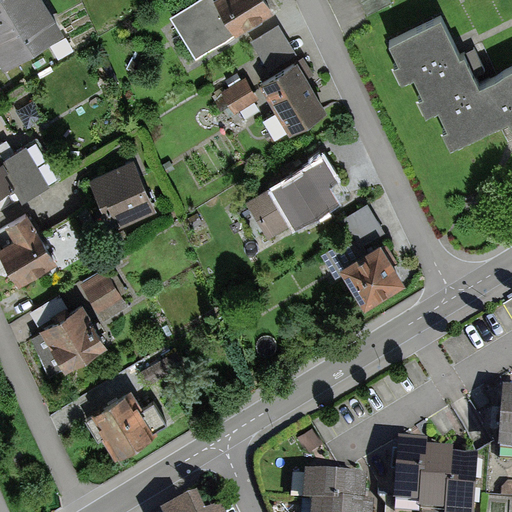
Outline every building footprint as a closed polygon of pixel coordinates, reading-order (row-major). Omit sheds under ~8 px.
[(48,0),(0,0),(0,57),(5,66),(66,28),(48,0)] [(196,52),(234,30),(236,33),(277,8),(271,0),(190,0),(172,12),(196,52)] [(390,0),(359,0),(367,13),(391,1),(390,0)] [(441,14),(390,39),(399,58),(395,60),(403,78),(412,73),(421,91),(416,94),(425,111),(436,105),(446,125),(441,127),(449,142),(506,114),(511,125),(511,62),(479,78),(464,49),(459,52),(441,14)] [(279,23),(252,39),(271,71),(297,55),(279,23)] [(330,107),(297,55),(271,71),(258,78),(277,109),(264,117),(276,137),(288,129),(290,132),(330,107)] [(247,74),(222,90),(224,93),(216,98),(228,117),(260,96),(247,74)] [(0,154),(0,187),(14,178),(24,194),(60,173),(39,137),(3,159),(0,154)] [(326,154),(246,199),(266,235),(292,220),(295,225),(349,195),(326,154)] [(136,155),(92,175),(108,209),(113,207),(121,224),(159,206),(136,155)] [(370,204),(341,222),(359,250),(387,232),(370,204)] [(15,236),(0,244),(0,264),(2,268),(8,265),(18,282),(58,258),(27,208),(6,221),(15,236)] [(381,240),(342,264),(366,305),(406,281),(381,240)] [(106,266),(81,282),(105,320),(130,304),(106,266)] [(42,328),(32,334),(51,374),(108,340),(83,298),(67,307),(58,292),(30,309),(42,328)] [(499,448),(511,449),(511,386),(504,386),(499,448)] [(129,387),(92,409),(119,454),(157,431),(129,387)] [(312,426),(298,435),(310,453),(324,444),(312,426)] [(394,501),(419,503),(421,474),(424,474),(426,447),(427,440),(399,438),(394,501)] [(454,450),(426,447),(424,474),(421,474),(419,503),(419,509),(445,511),(448,482),(451,483),(454,455),(454,450)] [(472,511),(478,457),(454,455),(451,483),(448,482),(445,511),(444,511),(472,511)] [(305,499),(312,500),(338,502),(339,498),(364,500),(366,476),(307,472),(305,499)] [(511,482),(502,481),(501,496),(511,497),(511,482)] [(197,495),(161,511),(225,511),(221,504),(204,511),(197,495)] [(373,511),(375,501),(364,500),(339,498),(338,502),(312,500),(311,511),(373,511)]
